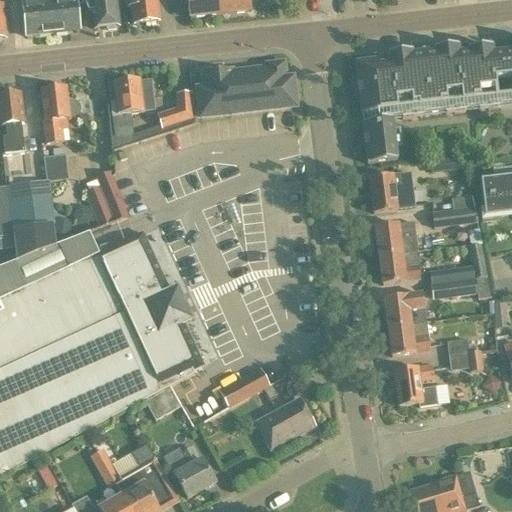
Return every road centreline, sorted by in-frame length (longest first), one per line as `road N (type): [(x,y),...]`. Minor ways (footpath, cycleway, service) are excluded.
road 1 (residential): [(363,451),(310,34)]
road 2 (tertiary): [(0,67),(310,34)]
road 3 (tertiary): [(310,34),(511,11)]
road 4 (residential): [(363,451),(511,418)]
road 5 (residential): [(363,451),(239,511)]
